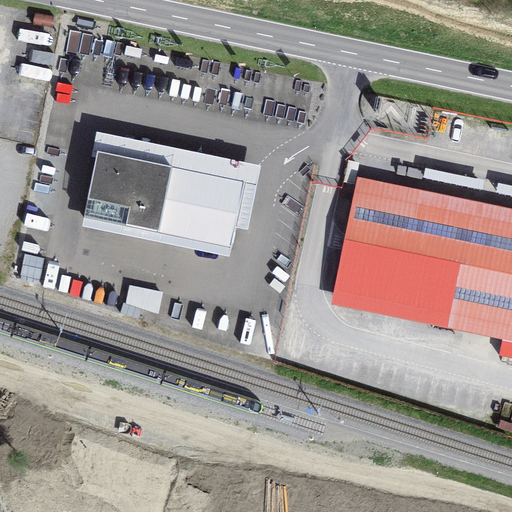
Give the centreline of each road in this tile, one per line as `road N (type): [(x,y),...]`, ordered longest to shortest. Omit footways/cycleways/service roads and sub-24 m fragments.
road 1 (track): [(511,506),(295,456),(0,363)]
road 2 (secondary): [(511,87),(102,0)]
